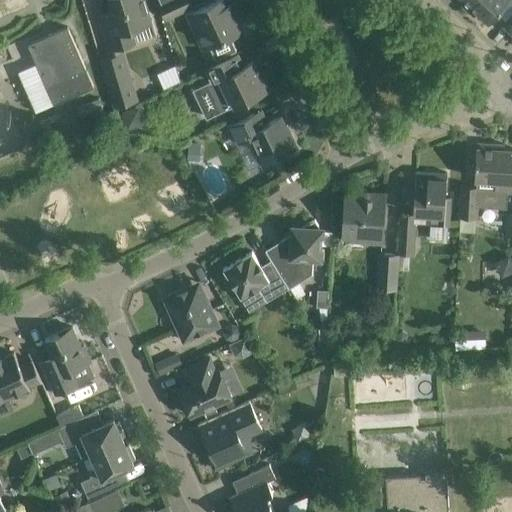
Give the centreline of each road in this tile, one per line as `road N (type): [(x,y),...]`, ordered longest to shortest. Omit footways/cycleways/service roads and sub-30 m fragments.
road 1 (residential): [(103,287),(190,248),(345,159)]
road 2 (residential): [(198,511),(103,287)]
road 3 (residential): [(345,159),(507,91)]
road 4 (residential): [(345,159),(272,0)]
road 5 (residential): [(412,0),(507,91)]
